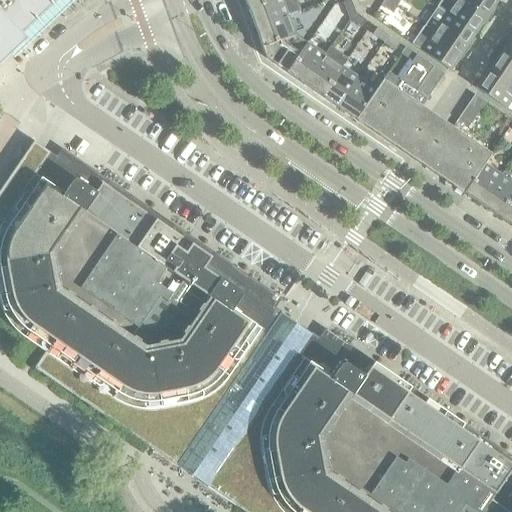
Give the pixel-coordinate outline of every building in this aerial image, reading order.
[(0,0),(0,10),(22,34),(58,0),(0,0)] [(266,0),(247,7),(254,27),(288,14),(300,10),(296,0),(266,0)] [(355,13),(350,0),(349,0),(343,2),(349,18),(355,13)] [(396,6),(387,0),(383,0),(381,5),(392,13),(396,6)] [(490,18),(463,0),(441,0),(437,8),(475,33),(481,24),(482,25),(485,25),(490,18)] [(497,0),(463,0),(490,18),(495,10),(494,8),(493,7),(497,0)] [(437,8),(425,25),(466,53),(470,46),(470,43),(469,42),(475,33),(437,8)] [(0,65),(27,40),(22,34),(0,10),(0,65)] [(365,20),(355,13),(349,18),(361,26),(365,20)] [(295,34),(288,14),(254,27),(265,58),(276,66),(289,47),(300,54),(308,43),(295,34)] [(466,53),(425,25),(412,44),(450,70),(457,60),(458,61),(461,60),(466,53)] [(388,35),(377,28),(372,34),(384,42),(388,35)] [(511,32),(510,32),(505,39),(506,42),(507,43),(501,52),(511,58),(511,32)] [(400,43),(388,35),(384,42),(395,50),(400,43)] [(289,47),(276,66),(304,85),(325,54),(308,43),(300,54),(289,47)] [(330,46),(325,54),(304,85),(321,96),(342,66),(348,58),(330,46)] [(417,55),(405,47),(401,54),(412,61),(417,55)] [(491,60),(486,67),(511,85),(511,58),(501,52),(495,61),(494,60),(491,60)] [(342,66),(321,96),(339,108),(359,78),(342,66)] [(376,90),(355,120),(394,146),(420,106),(422,107),(444,74),(433,66),(416,91),(388,72),(376,90)] [(511,99),(511,85),(486,67),(481,74),(482,77),(483,78),(476,88),(506,108),(511,99)] [(376,90),(359,78),(339,108),(355,120),(376,90)] [(468,127),(485,102),(475,94),(458,119),(468,127)] [(440,119),(422,107),(420,106),(394,146),(413,159),(426,168),(453,128),(440,119)] [(491,154),(453,128),(426,168),(464,194),(484,164),(491,154)] [(33,142),(0,190),(0,221),(2,223),(9,227),(7,231),(5,236),(3,240),(0,253),(0,262),(0,264),(5,293),(7,300),(10,309),(13,314),(15,317),(18,321),(26,328),(31,332),(50,345),(45,352),(34,368),(148,446),(176,466),(177,465),(279,312),(279,311),(250,291),(250,290),(200,256),(202,253),(192,246),(190,249),(54,156),(49,152),(48,153),(34,144),(35,143),(34,142),(33,142)] [(501,175),(484,164),(464,194),(481,205),(501,175)] [(511,196),(511,182),(501,175),(481,205),(498,217),(511,196)] [(511,196),(498,217),(511,226),(511,196)] [(207,486),(311,334),(295,323),(279,311),(279,312),(177,465),(193,476),(207,486)] [(207,486),(235,506),(244,511),(511,511),(511,468),(353,361),(344,354),(343,355),(318,338),(311,334),(207,486)]
